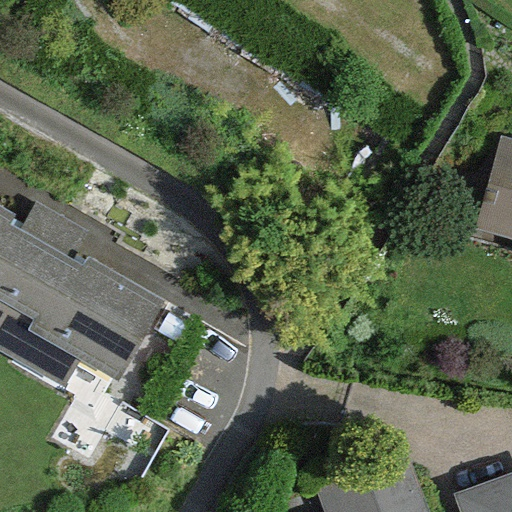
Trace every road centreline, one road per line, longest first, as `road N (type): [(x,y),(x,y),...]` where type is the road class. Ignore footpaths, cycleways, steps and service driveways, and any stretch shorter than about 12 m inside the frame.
road 1 (unknown): [(270,351),(312,391),(402,434),(450,445),(511,440)]
road 2 (residential): [(270,351),(201,511)]
